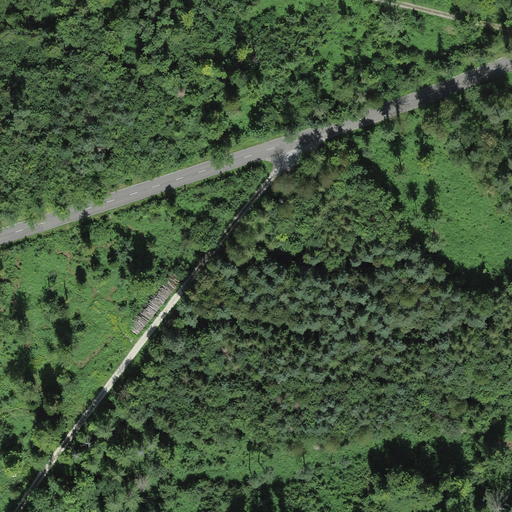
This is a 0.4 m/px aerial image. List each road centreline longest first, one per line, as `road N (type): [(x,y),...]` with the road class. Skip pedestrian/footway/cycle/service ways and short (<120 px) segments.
road 1 (unclassified): [(0,237),(511,61)]
road 2 (track): [(17,511),(282,164),(289,143)]
road 3 (track): [(511,28),(389,0)]
